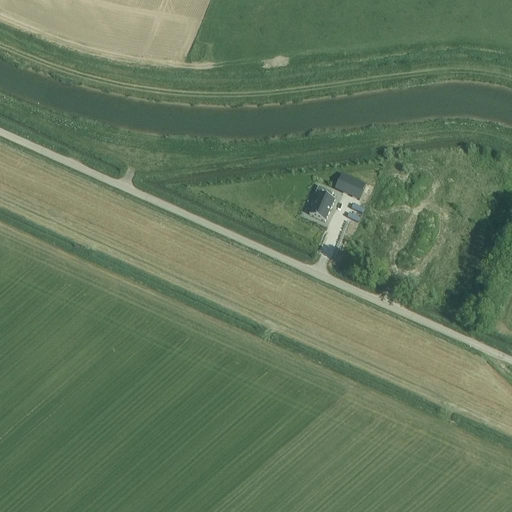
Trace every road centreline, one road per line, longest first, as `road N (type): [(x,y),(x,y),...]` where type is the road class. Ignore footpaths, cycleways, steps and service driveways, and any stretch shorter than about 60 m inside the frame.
road 1 (unclassified): [(511,360),(0,130)]
road 2 (track): [(511,429),(0,202)]
